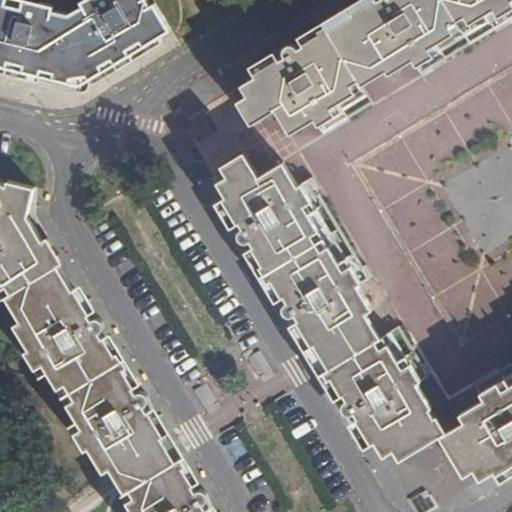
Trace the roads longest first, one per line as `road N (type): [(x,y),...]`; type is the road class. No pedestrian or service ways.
road 1 (unclassified): [(381,511),(173,162),(130,141)]
road 2 (unclassified): [(54,140),(64,167),(63,208),(242,511)]
road 3 (unclassified): [(294,0),(204,61),(130,141)]
